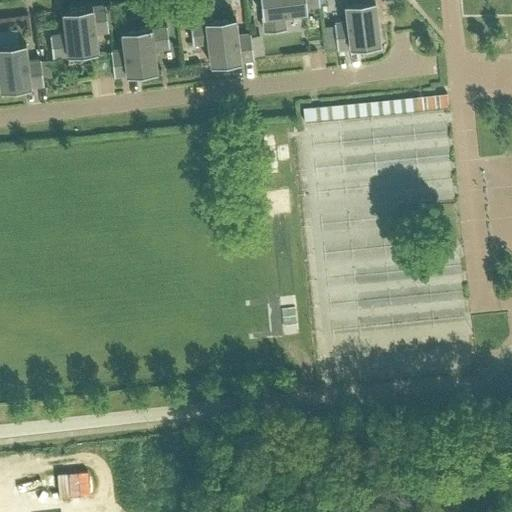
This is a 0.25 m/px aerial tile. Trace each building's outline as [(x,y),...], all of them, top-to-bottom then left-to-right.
[(260,0),(264,30),(285,27),(284,12),(306,9),(306,5),(319,4),(318,0),(260,0)] [(337,48),(351,46),(379,42),(374,0),(352,0),(344,1),(346,20),(333,21),(337,48)] [(52,55),(97,49),(95,31),(108,29),(105,3),(62,9),(65,31),(49,33),(52,55)] [(237,33),(234,15),(189,20),(192,42),(207,40),(210,63),(253,58),(250,32),(237,33)] [(113,75),(114,75),(156,70),(153,47),(169,45),(166,23),(121,29),(123,47),(110,49),(113,75)] [(27,59),(25,41),(0,43),(0,86),(0,89),(43,83),(40,57),(27,59)] [(160,79),(194,72),(190,51),(156,58),(160,79)] [(448,106),(446,92),(302,107),(304,121),(448,106)] [(309,254),(315,324),(459,312),(453,242),(309,254)]
